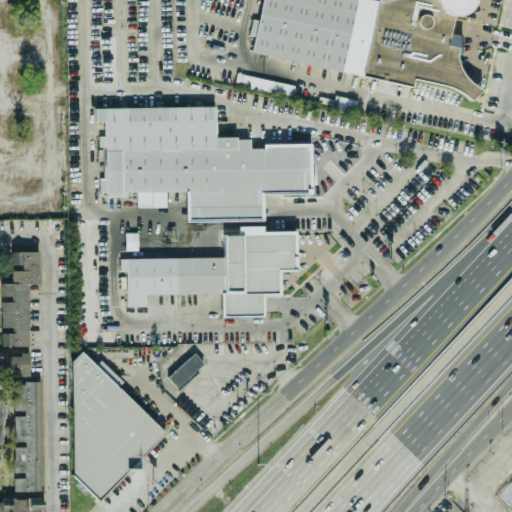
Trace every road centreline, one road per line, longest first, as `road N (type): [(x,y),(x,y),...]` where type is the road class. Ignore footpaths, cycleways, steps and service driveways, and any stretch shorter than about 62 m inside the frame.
road 1 (primary): [(511,183),(163,511)]
road 2 (motorway): [(511,217),(187,511)]
road 3 (motorway): [(511,246),(262,511)]
road 4 (motorway): [(511,286),(300,511)]
road 5 (motorway): [(344,511),(511,328)]
road 6 (motorway): [(397,511),(511,379)]
road 7 (primary): [(414,511),(511,406)]
